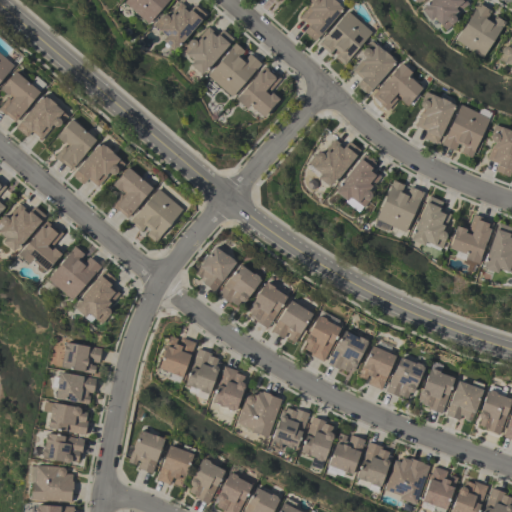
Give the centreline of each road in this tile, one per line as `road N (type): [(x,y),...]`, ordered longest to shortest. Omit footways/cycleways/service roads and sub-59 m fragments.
road 1 (tertiary): [(0,3),(291,246),(395,305),(511,349)]
road 2 (residential): [(511,467),(325,394),(221,330),(0,145)]
road 3 (residential): [(327,87),(161,281),(129,360),(102,511)]
road 4 (residential): [(225,0),(403,154),(511,202)]
